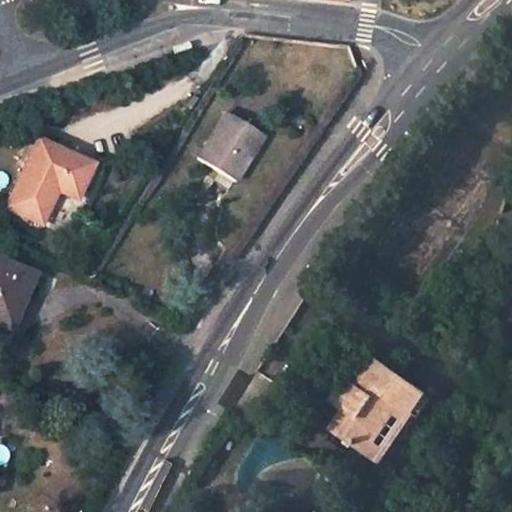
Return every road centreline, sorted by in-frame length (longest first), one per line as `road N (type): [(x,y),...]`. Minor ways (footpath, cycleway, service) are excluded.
road 1 (secondary): [(433,64),(324,191),(242,309),(134,511)]
road 2 (tertiary): [(16,77),(162,23),(232,7)]
road 3 (tertiary): [(232,7),(366,25),(396,35),(433,64)]
